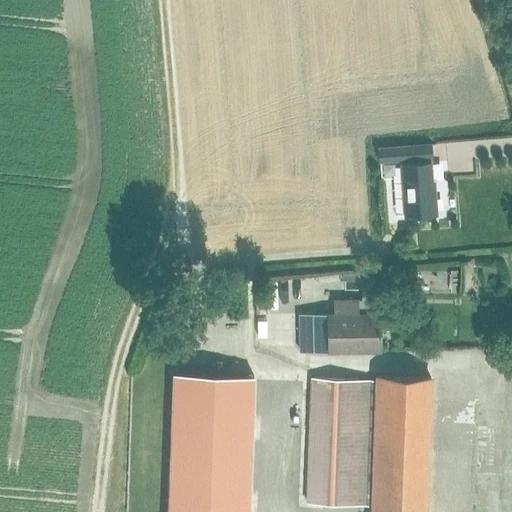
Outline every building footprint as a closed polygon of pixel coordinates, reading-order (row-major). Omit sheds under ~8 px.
[(430,158),(432,158),(431,144),(379,148),(380,161),(401,160),(402,165),(401,165),(405,215),(435,213),(434,195),(432,195),(430,163),(430,158)] [(377,270),(361,270),(361,290),(378,294),(377,270)] [(253,307),(268,307),(267,288),(252,289),(253,307)] [(335,312),(299,313),(299,349),(379,348),(378,312),(357,313),(356,300),(344,300),(344,308),(334,308),(335,312)] [(247,511),(252,373),(172,370),(166,511),(247,511)] [(425,511),(430,376),(375,374),(370,511),(425,511)] [(365,504),(370,377),(310,375),(305,502),(365,504)]
